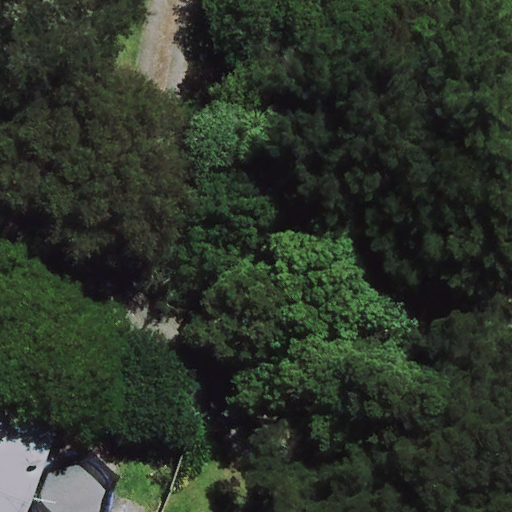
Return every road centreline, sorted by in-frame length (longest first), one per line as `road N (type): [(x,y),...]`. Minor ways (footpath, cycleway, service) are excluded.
road 1 (residential): [(153,317),(149,140),(167,0)]
road 2 (residential): [(316,511),(153,317)]
road 3 (residential): [(153,317),(0,189)]
